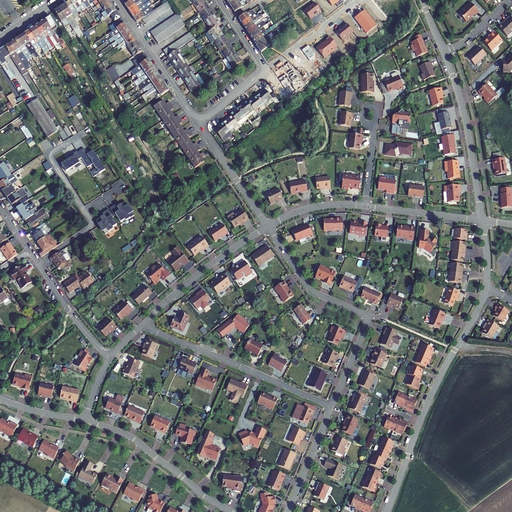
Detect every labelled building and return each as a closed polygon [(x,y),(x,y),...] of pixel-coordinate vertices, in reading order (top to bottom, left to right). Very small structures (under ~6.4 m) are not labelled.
[(76,12),(68,0),(65,0),(63,1),(65,5),(74,18),(78,15),(77,13),(76,12)] [(82,11),(74,0),(68,0),(76,12),(79,10),(80,12),(82,15),(83,13),(82,11)] [(86,8),(80,0),(74,0),(82,11),(86,8)] [(90,5),(86,0),(80,0),(86,8),(90,14),(94,12),(93,10),(93,9),(90,5)] [(110,3),(108,0),(105,0),(96,6),(93,9),(93,10),(97,8),(99,11),(110,3)] [(141,0),(132,0),(130,1),(125,5),(128,10),(140,1),(141,0)] [(147,3),(145,0),(144,0),(141,2),(140,1),(128,10),(131,14),(147,3)] [(206,4),(203,0),(199,0),(194,4),(200,13),(209,6),(207,3),(206,4)] [(244,0),(235,0),(229,4),(232,8),(244,0)] [(245,6),(244,3),(246,2),(248,4),(251,2),(248,0),(244,0),(232,8),(235,13),(245,6)] [(151,2),(150,1),(147,3),(131,14),(134,18),(148,8),(147,7),(148,6),(152,3),(151,2)] [(113,7),(110,3),(99,11),(97,12),(100,16),(113,7)] [(314,3),(304,11),(310,19),(317,14),(321,11),(314,3)] [(476,15),(479,12),(470,3),(459,14),(467,22),(475,15),(476,15)] [(74,18),(65,5),(60,8),(70,25),(74,31),(80,28),(74,19),(74,18)] [(214,16),(211,11),(212,10),(209,6),(200,13),(205,22),(214,16)] [(120,18),(113,7),(100,16),(98,17),(101,21),(111,15),(114,21),(120,18)] [(153,11),(150,7),(149,7),(148,8),(134,18),(136,22),(141,19),(144,17),(147,15),(150,14),(153,12),(153,11)] [(70,25),(60,8),(54,12),(65,29),(70,25)] [(254,14),(252,10),(239,19),(242,23),(255,15),(254,14)] [(365,10),(355,18),(367,34),(377,26),(365,10)] [(256,16),(255,15),(242,23),(244,28),(260,17),(258,14),(256,16)] [(266,18),(264,14),(260,17),(244,28),(247,32),(267,19),(266,18)] [(218,21),(214,16),(205,22),(211,30),(218,26),(221,24),(219,21),(218,21)] [(267,19),(247,32),(250,36),(262,28),(261,27),(270,20),(268,18),(267,19)] [(60,43),(49,26),(51,25),(48,19),(40,24),(54,47),(60,43)] [(124,24),(121,20),(118,22),(117,22),(109,27),(112,31),(124,24)] [(511,31),(511,28),(505,21),(502,23),(503,24),(501,26),(499,28),(507,37),(511,31)] [(271,22),(262,28),(250,36),(253,40),(266,31),(265,30),(273,24),(271,22)] [(54,47),(40,24),(35,27),(49,50),(54,47)] [(127,28),(124,24),(112,31),(109,34),(112,38),(127,28)] [(341,29),(336,32),(342,41),(353,32),(347,24),(343,27),(344,27),(341,29)] [(223,36),(219,30),(220,30),(218,26),(211,30),(205,35),(211,44),(214,41),(223,36)] [(49,50),(35,27),(29,31),(40,48),(43,53),(49,50)] [(272,29),(271,27),(266,31),(253,40),(255,44),(266,37),(265,35),(272,31),(272,29)] [(130,32),(127,28),(112,38),(108,41),(110,42),(114,39),(116,42),(130,32)] [(40,48),(29,31),(24,34),(35,51),(40,48)] [(132,36),(130,32),(116,42),(111,45),(113,47),(118,44),(119,46),(132,36)] [(491,51),(502,41),(493,32),(488,37),(489,37),(483,43),(491,51)] [(35,51),(24,34),(19,38),(30,54),(32,52),(36,58),(38,57),(35,51)] [(135,41),(132,36),(119,46),(117,47),(118,49),(121,47),(123,49),(127,46),(135,41)] [(226,41),(223,36),(214,41),(220,50),(230,44),(227,40),(226,41)] [(270,40),(267,36),(266,37),(255,44),(258,48),(270,40)] [(30,54),(19,38),(14,41),(25,57),(26,59),(29,57),(30,59),(32,58),(30,54)] [(417,57),(428,53),(426,47),(425,47),(424,44),(422,39),(415,42),(411,43),(412,46),(411,46),(413,52),(415,51),(417,57)] [(273,43),(270,40),(258,48),(261,53),(273,43)] [(25,57),(14,41),(10,44),(23,64),(26,62),(23,58),(25,57)] [(134,57),(142,51),(135,41),(127,46),(134,57)] [(23,64),(10,44),(5,47),(10,56),(23,76),(28,72),(23,64)] [(235,53),(231,48),(232,48),(230,44),(220,50),(226,59),(235,53)] [(10,56),(5,47),(0,50),(0,64),(10,80),(15,78),(5,63),(6,63),(4,59),(10,56)] [(474,65),(486,55),(479,47),(472,53),(471,52),(466,57),(474,65)] [(183,59),(180,55),(177,50),(175,51),(173,53),(170,55),(167,57),(170,60),(174,65),(183,59)] [(238,59),(235,53),(226,59),(223,61),(229,70),(241,62),(239,58),(238,59)] [(503,72),(509,72),(511,69),(511,53),(511,54),(507,58),(508,59),(505,62),(503,62),(503,72)] [(188,68),(183,59),(174,65),(177,70),(177,71),(179,74),(188,68)] [(151,65),(148,60),(142,64),(137,68),(131,72),(134,76),(136,75),(151,65)] [(424,81),(435,76),(433,70),(432,71),(431,68),(433,68),(431,62),(420,67),(423,74),(421,75),(424,81)] [(154,69),(151,65),(136,75),(139,79),(154,69)] [(194,77),(188,68),(179,74),(181,78),(182,77),(186,82),(194,77)] [(157,73),(154,69),(139,79),(134,83),(137,87),(139,85),(157,73)] [(105,83),(97,70),(93,72),(101,85),(105,83)] [(93,81),(96,79),(91,71),(88,73),(93,81)] [(160,78),(157,73),(139,85),(142,90),(160,78)] [(404,88),(399,76),(399,77),(397,74),(396,73),(391,75),(393,79),(390,80),(388,79),(386,80),(386,82),(384,82),(388,92),(398,88),(398,90),(404,88)] [(204,84),(198,74),(194,77),(186,82),(189,88),(188,88),(191,92),(204,84)] [(362,93),(374,93),(374,88),(373,88),(372,75),(361,75),(362,93)] [(163,82),(160,78),(142,90),(144,92),(149,88),(151,90),(163,82)] [(166,86),(163,82),(151,90),(145,94),(148,99),(150,97),(152,95),(166,86)] [(488,104),(497,96),(487,84),(479,92),(485,99),(484,100),(488,104)] [(56,99),(52,92),(51,93),(46,85),(43,87),(44,89),(53,103),(56,101),(55,100),(56,99)] [(169,91),(166,86),(152,95),(150,97),(151,99),(155,97),(157,99),(161,96),(169,91)] [(429,91),(433,107),(443,104),(441,96),(443,95),(441,88),(429,91)] [(271,98),(264,89),(261,92),(261,93),(256,97),(263,105),(271,98)] [(352,99),(352,93),(341,92),(339,106),(350,107),(351,99),(352,99)] [(75,95),(71,98),(77,106),(81,104),(75,95)] [(263,105),(256,97),(251,101),(251,100),(247,102),(255,111),(263,105)] [(68,100),(73,109),(77,106),(71,98),(68,100)] [(46,113),(37,99),(26,106),(47,138),(58,131),(51,120),(46,113)] [(255,111),(247,102),(246,100),(243,103),(243,104),(238,108),(247,119),(255,112),(255,111)] [(166,104),(163,101),(154,107),(158,114),(171,105),(169,102),(166,104)] [(174,109),(171,105),(158,114),(163,121),(172,115),(170,111),(174,109)] [(247,119),(238,108),(233,112),(233,111),(229,114),(231,116),(238,125),(239,126),(247,119)] [(54,118),(49,111),(46,113),(51,120),(54,118)] [(353,119),(354,114),(341,112),(339,124),(342,126),(350,127),(351,119),(353,119)] [(441,130),(451,128),(449,120),(450,119),(449,112),(438,115),(441,130)] [(409,123),(410,114),(404,113),(402,113),(398,115),(397,114),(393,117),(392,124),(393,124),(393,126),(392,126),(392,134),(400,135),(401,129),(400,128),(400,127),(403,127),(404,123),(409,123)] [(175,118),(172,115),(163,121),(167,128),(180,119),(178,116),(175,118)] [(238,125),(231,116),(227,118),(228,119),(223,123),(229,131),(238,125)] [(183,122),(180,119),(167,128),(172,134),(181,128),(179,125),(183,122)] [(229,131),(223,123),(218,127),(217,126),(214,129),(224,141),(232,134),(229,131)] [(28,145),(34,141),(24,127),(20,129),(24,135),(22,136),(28,145)] [(184,131),(181,128),(172,134),(177,141),(189,132),(187,129),(184,131)] [(192,136),(189,132),(177,141),(181,148),(190,142),(188,138),(192,136)] [(362,142),(363,135),(358,135),(350,134),(348,149),(359,150),(360,142),(362,142)] [(444,155),(455,153),(454,140),(455,140),(454,135),(442,137),(444,155)] [(39,144),(44,153),(53,148),(48,139),(39,144)] [(193,145),(190,142),(181,148),(186,155),(198,146),(196,143),(193,145)] [(387,145),(385,155),(396,156),(399,153),(410,155),(412,145),(397,143),(393,146),(387,145)] [(200,155),(197,152),(201,149),(198,146),(186,155),(190,161),(200,155)] [(83,148),(77,152),(78,154),(81,158),(86,167),(92,164),(95,168),(89,172),(92,177),(104,170),(94,153),(93,151),(87,154),(83,148)] [(77,152),(76,151),(69,156),(70,158),(70,159),(68,160),(67,160),(61,164),(65,171),(75,166),(76,168),(80,166),(77,160),(81,158),(78,154),(77,152)] [(205,156),(203,153),(200,155),(190,161),(195,168),(204,162),(202,158),(205,156)] [(496,176),(506,174),(504,159),(492,160),(493,168),(494,168),(496,176)] [(448,179),(460,178),(459,170),(457,170),(457,167),(458,167),(457,161),(443,163),(445,172),(447,172),(448,179)] [(11,176),(2,164),(0,165),(0,167),(7,178),(11,176)] [(359,189),(361,177),(352,176),(343,175),(342,181),(343,181),(342,189),(348,190),(349,188),(352,188),(352,189),(359,189)] [(323,188),(324,189),(331,189),(329,177),(315,179),(317,189),(323,188)] [(395,188),(396,181),(386,179),(385,178),(381,178),(380,179),(379,179),(378,190),(384,191),(384,189),(387,190),(386,193),(394,194),(394,192),(396,192),(396,188),(395,188)] [(11,186),(6,179),(0,183),(0,187),(2,191),(11,186)] [(299,193),(307,191),(305,181),(289,184),(291,194),(299,193)] [(20,190),(15,183),(11,186),(16,192),(20,190)] [(416,197),(423,198),(424,187),(409,185),(408,196),(412,196),(414,195),(416,196),(416,197)] [(461,193),(460,185),(444,187),(445,192),(447,192),(448,203),(459,202),(459,193),(461,193)] [(16,192),(11,186),(2,191),(7,198),(16,192)] [(501,208),(511,207),(511,203),(511,199),(511,198),(511,193),(511,188),(501,189),(501,194),(501,200),(502,200),(502,203),(501,204),(501,208)] [(275,200),(277,201),(277,202),(283,200),(278,189),(266,194),(271,204),(274,203),(275,200)] [(24,196),(20,190),(16,192),(7,198),(12,205),(20,199),(24,196)] [(23,204),(20,199),(12,205),(15,209),(17,208),(21,205),(23,204)] [(116,204),(109,209),(114,216),(115,215),(120,223),(124,220),(125,222),(133,217),(131,214),(132,213),(128,205),(127,206),(124,202),(118,207),(116,204)] [(25,221),(38,212),(36,211),(35,209),(36,208),(34,204),(31,206),(29,203),(25,206),(25,207),(23,208),(20,210),(23,217),(22,218),(24,221),(25,221)] [(38,212),(25,221),(30,228),(47,216),(42,209),(38,212)] [(112,217),(108,209),(100,214),(102,216),(95,220),(97,224),(96,225),(101,232),(102,231),(104,234),(112,229),(111,228),(115,225),(111,218),(112,217)] [(242,223),(243,224),(249,220),(242,209),(234,214),(233,213),(227,217),(235,228),(242,223)] [(343,231),(342,218),(332,219),(324,220),(324,231),(343,231)] [(358,222),(351,221),(349,234),(358,235),(359,236),(363,236),(363,235),(366,236),(367,223),(360,222),(360,224),(357,224),(358,222)] [(48,236),(43,228),(46,226),(44,223),(30,232),(37,243),(48,236)] [(222,224),(209,232),(215,241),(222,236),(223,237),(229,233),(222,224)] [(296,240),(298,241),(312,235),(308,224),(300,227),(300,228),(292,231),(296,240)] [(381,225),(376,224),(375,236),(388,237),(389,226),(381,226),(381,225)] [(406,238),(408,240),(413,241),(415,227),(408,226),(408,227),(397,226),(396,237),(406,238)] [(454,239),(467,240),(467,237),(466,236),(466,234),(466,231),(455,229),(454,239)] [(203,251),(209,247),(197,230),(183,241),(194,256),(202,250),(203,251)] [(429,231),(421,230),(420,238),(419,248),(422,249),(424,248),(431,253),(430,253),(433,256),(436,252),(433,250),(436,245),(434,244),(437,241),(432,238),(430,241),(428,239),(429,231)] [(57,246),(49,235),(48,236),(37,243),(42,251),(38,253),(41,257),(50,251),(57,246)] [(452,251),(465,253),(466,249),(464,249),(465,246),(465,243),(454,242),(452,251)] [(0,249),(8,261),(17,255),(9,243),(0,249)] [(274,256),(267,246),(252,256),(259,267),(274,256)] [(168,262),(176,272),(181,268),(180,267),(182,265),(184,266),(189,262),(177,248),(175,249),(174,250),(172,252),(175,256),(168,262)] [(465,256),(465,253),(452,251),(451,260),(463,262),(463,259),(463,256),(465,256)] [(71,260),(66,254),(65,254),(64,252),(61,254),(60,252),(49,259),(52,262),(53,261),(58,269),(71,260)] [(234,276),(237,280),(241,277),(242,277),(245,275),(246,277),(253,273),(245,261),(236,267),(236,266),(233,265),(233,269),(232,272),(234,273),(234,276)] [(450,273),(463,274),(463,271),(462,270),(462,268),(462,265),(451,263),(450,273)] [(164,281),(170,276),(163,267),(162,268),(159,264),(156,267),(154,266),(152,269),(152,270),(146,275),(153,283),(155,285),(160,281),(158,279),(161,277),(164,281)] [(23,288),(32,282),(25,273),(28,271),(24,265),(21,267),(21,266),(12,272),(12,273),(10,275),(14,281),(16,279),(23,288)] [(330,285),(336,273),(326,268),(326,267),(320,265),(315,277),(319,279),(321,278),(324,280),(323,282),(330,285)] [(64,285),(70,293),(81,285),(83,289),(94,282),(87,272),(79,278),(80,280),(78,281),(75,277),(64,285)] [(462,278),(463,274),(450,273),(449,282),(460,284),(460,280),(461,278),(462,278)] [(214,281),(210,284),(217,294),(231,284),(228,280),(228,279),(224,274),(218,279),(215,282),(214,281)] [(357,282),(344,276),(339,287),(353,292),(357,282)] [(287,286),(284,282),(274,288),(278,294),(278,293),(281,297),(280,298),(284,303),(294,296),(291,291),(290,292),(286,286),(287,286)] [(145,286),(132,298),(139,305),(152,293),(145,286)] [(376,305),(381,294),(365,288),(361,297),(372,302),(372,303),(376,305)] [(444,304),(453,307),(457,296),(458,297),(459,293),(449,289),(444,304)] [(197,295),(190,301),(197,309),(201,307),(203,310),(209,305),(206,302),(210,299),(203,290),(198,294),(199,295),(197,296),(197,295)] [(394,305),(395,308),(399,309),(403,299),(391,294),(391,295),(390,298),(387,303),(387,305),(392,307),(392,306),(394,305)] [(119,306),(113,312),(121,320),(126,314),(128,316),(133,311),(127,305),(125,303),(125,302),(120,307),(119,306)] [(294,310),(301,321),(308,315),(301,305),(294,310)] [(493,316),(502,322),(508,311),(497,305),(495,309),(496,310),(493,316)] [(35,315),(42,310),(39,306),(32,311),(35,315)] [(443,321),(446,315),(435,310),(428,325),(439,329),(442,321),(443,321)] [(171,326),(183,332),(189,317),(188,316),(186,315),(187,313),(183,311),(182,314),(181,313),(178,319),(174,318),(171,326)] [(233,322),(231,320),(217,331),(222,337),(226,334),(227,334),(232,330),(232,329),(235,327),(237,328),(237,329),(244,334),(249,325),(245,322),(244,320),(237,315),(233,322)] [(117,328),(108,318),(98,329),(106,337),(111,332),(112,332),(117,328)] [(499,326),(488,320),(484,326),(485,327),(482,333),(492,339),(499,326)] [(343,338),(346,331),(334,326),(334,327),(332,328),(330,331),(331,333),(328,341),(337,345),(341,337),(343,338)] [(398,333),(386,328),(383,335),(385,335),(384,337),(384,336),(380,344),(391,349),(393,343),(398,345),(401,339),(396,336),(398,333)] [(268,352),(269,349),(263,345),(263,346),(256,342),(256,343),(250,339),(244,349),(250,352),(250,351),(253,352),(252,353),(258,356),(262,348),(268,352)] [(158,346),(146,341),(144,346),(145,346),(142,354),(152,359),(158,346)] [(419,353),(431,359),(433,354),(431,353),(433,349),(423,344),(419,353)] [(337,360),(339,354),(328,349),(322,363),(332,367),(336,359),(337,360)] [(82,351),(80,355),(80,357),(74,365),(85,372),(88,368),(86,367),(88,364),(90,365),(93,359),(88,355),(89,352),(85,350),(84,352),(82,351)] [(386,355),(375,350),(372,356),(373,357),(370,364),(381,368),(386,355)] [(429,363),(431,359),(419,353),(415,363),(425,367),(427,362),(429,363)] [(277,370),(282,372),(287,363),(281,359),(274,355),(269,364),(278,369),(277,370)] [(125,367),(122,373),(134,378),(140,363),(130,359),(126,368),(125,367)] [(192,375),(197,364),(190,361),(190,362),(183,359),(178,369),(192,375)] [(420,374),(422,370),(412,365),(408,375),(410,375),(420,380),(422,375),(420,374)] [(209,372),(202,369),(195,385),(205,389),(205,388),(212,391),(217,380),(211,378),(211,379),(207,377),(209,372)] [(325,382),(328,375),(316,370),(311,381),(310,380),(308,386),(320,391),(323,384),(324,381),(325,382)] [(375,376),(364,372),(362,377),(359,385),(369,390),(375,376)] [(16,374),(13,385),(19,387),(19,386),(22,387),(22,389),(28,391),(33,377),(27,375),(25,377),(16,374)] [(420,380),(410,375),(406,384),(418,389),(420,385),(418,384),(420,380)] [(243,397),(248,385),(241,382),(240,384),(239,384),(239,383),(231,379),(226,390),(233,393),(230,400),(236,403),(239,395),(243,397)] [(38,395),(44,397),(44,395),(52,397),(54,386),(41,383),(38,395)] [(62,387),(60,397),(72,400),(72,401),(77,403),(79,391),(62,387)] [(267,396),(267,395),(262,393),(258,403),(265,406),(266,407),(269,408),(271,408),(273,409),(278,399),(271,396),(270,397),(267,396)] [(398,407),(403,409),(408,397),(398,393),(394,403),(399,405),(398,407)] [(366,399),(355,394),(351,402),(352,402),(349,409),(359,413),(361,412),(366,399)] [(417,401),(408,397),(403,409),(413,413),(415,408),(414,407),(417,401)] [(112,412),(118,414),(122,403),(115,400),(114,401),(110,399),(108,399),(104,408),(112,411),(112,412)] [(135,422),(140,424),(145,413),(129,406),(124,416),(136,421),(135,422)] [(312,418),(314,412),(303,407),(298,420),(308,424),(311,417),(312,418)] [(158,431),(165,434),(170,422),(155,416),(150,427),(158,430),(158,431)] [(360,421),(347,416),(345,420),(346,420),(342,431),(352,435),(355,429),(356,429),(360,421)] [(393,431),(398,419),(394,417),(393,419),(388,417),(384,427),(393,431)] [(2,418),(0,421),(0,431),(2,432),(2,431),(5,433),(6,434),(8,436),(10,435),(12,436),(18,425),(11,422),(10,424),(7,422),(7,421),(2,418)] [(398,419),(393,431),(403,435),(406,428),(408,423),(398,419)] [(186,426),(180,424),(179,427),(177,427),(175,435),(183,437),(181,443),(191,445),(193,437),(195,436),(196,432),(185,429),(186,426)] [(252,434),(250,432),(249,432),(247,432),(247,431),(239,434),(244,446),(249,444),(249,443),(254,444),(253,446),(258,448),(262,438),(263,438),(266,431),(258,427),(255,434),(253,433),(252,434)] [(26,443),(26,444),(30,446),(30,445),(33,447),(38,437),(32,433),(32,434),(28,432),(29,431),(23,428),(18,438),(19,439),(26,443)] [(303,438),(306,433),(294,428),(288,441),(299,446),(302,438),(303,438)] [(207,456),(216,460),(221,450),(209,445),(214,434),(207,432),(200,447),(203,448),(200,456),(206,458),(207,456)] [(344,449),(347,441),(337,437),(333,445),(335,445),(334,447),(333,447),(331,451),(336,453),(335,455),(341,458),(342,455),(341,455),(342,454),(343,454),(345,450),(344,449)] [(379,447),(391,452),(393,447),(392,447),(393,442),(383,438),(379,447)] [(39,450),(47,454),(48,456),(54,459),(59,448),(53,445),(52,446),(49,444),(49,443),(44,441),(39,450)] [(389,457),(391,452),(379,447),(376,456),(386,460),(388,456),(389,457)] [(295,458),(297,454),(285,449),(278,466),(289,470),(294,458),(295,458)] [(74,472),(80,460),(74,457),(73,458),(71,457),(71,456),(67,451),(63,455),(64,457),(60,461),(65,466),(67,467),(67,469),(74,472)] [(376,456),(374,455),(370,465),(380,469),(382,464),(384,465),(386,460),(376,456)] [(343,466),(327,459),(324,466),(331,469),(328,476),(337,480),(343,466)] [(93,464),(87,461),(78,477),(92,484),(97,475),(89,471),(93,464)] [(366,478),(376,482),(378,478),(380,478),(382,474),(370,469),(366,478)] [(282,483),(285,475),(274,471),(268,485),(269,487),(278,491),(281,485),(280,484),(281,482),(282,483)] [(111,490),(112,491),(117,494),(124,480),(117,477),(116,480),(113,478),(113,477),(107,474),(101,485),(111,490)] [(224,475),(222,486),(234,488),(234,490),(241,491),(243,477),(233,476),(233,477),(224,475)] [(362,487),(374,492),(376,488),(375,487),(376,482),(366,478),(362,487)] [(326,500),(331,486),(320,482),(314,496),(326,500)] [(132,500),(135,501),(136,501),(138,502),(144,491),(137,487),(137,488),(134,487),(135,486),(129,483),(123,494),(132,499),(132,500)] [(273,509),(274,506),(274,504),(276,504),(275,497),(269,497),(268,494),(267,493),(261,494),(262,501),(263,505),(262,507),(261,507),(258,511),(272,511),(274,510),(273,509)] [(158,499),(157,494),(149,497),(150,500),(146,501),(146,502),(145,505),(149,508),(150,509),(153,511),(152,511),(160,511),(165,502),(159,499),(158,499)] [(355,509),(359,511),(364,499),(355,495),(351,505),(355,507),(355,509)] [(369,511),(366,500),(364,499),(359,511),(361,511),(369,511)]
